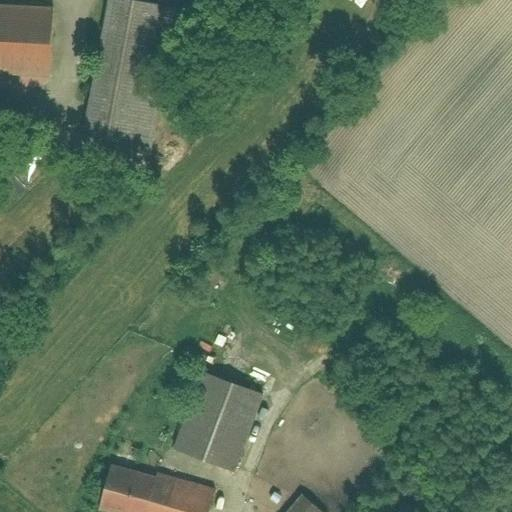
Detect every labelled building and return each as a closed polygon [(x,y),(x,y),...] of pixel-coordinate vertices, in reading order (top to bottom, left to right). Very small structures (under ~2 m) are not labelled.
[(168,9),(122,0),(108,0),(79,145),(150,159),(161,104),(149,102),(168,9)] [(0,78),(51,80),(53,11),(0,8),(0,78)] [(202,376),(174,456),(240,479),(268,400),(202,376)] [(114,467),(101,511),(212,511),(218,492),(159,475),(157,479),(114,467)] [(319,511),(301,496),(287,511),(319,511)]
